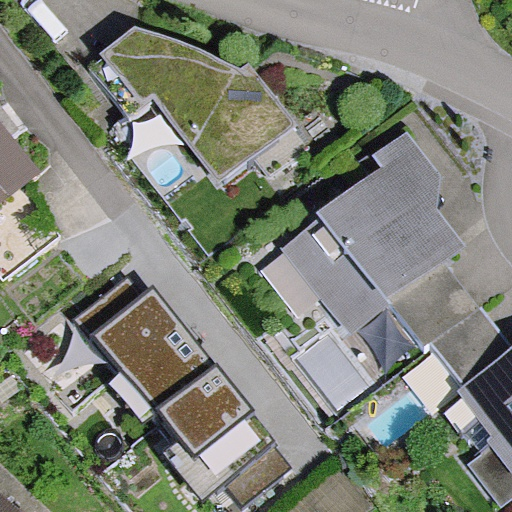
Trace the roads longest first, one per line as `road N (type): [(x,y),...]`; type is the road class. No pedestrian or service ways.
road 1 (residential): [(269,0),(401,41)]
road 2 (residential): [(401,41),(511,94)]
